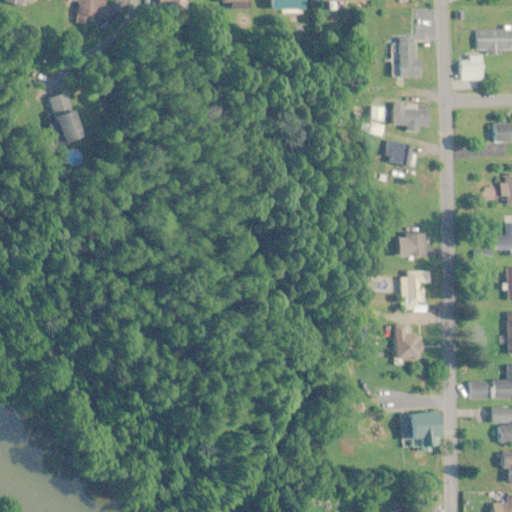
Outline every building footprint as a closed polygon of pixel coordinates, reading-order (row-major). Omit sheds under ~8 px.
[(70,0),(69,24),(87,24),(88,18),(99,18),(99,9),(107,9),(107,0),(70,0)] [(156,0),(157,9),(188,9),(187,0),(156,0)] [(222,0),(222,9),(251,9),(250,0),(222,0)] [(305,10),(304,0),(268,0),(268,10),(305,10)] [(511,31),(474,31),(474,53),(511,53),(511,31)] [(396,79),(423,79),(423,60),(416,60),(416,38),(396,38),(396,79)] [(465,82),(485,82),(485,56),(465,56),(465,82)] [(89,139),(70,91),(50,99),(70,147),(89,139)] [(431,110),(392,110),(392,126),(431,126),(431,110)] [(511,125),(493,126),(493,143),(511,143),(511,125)] [(413,168),(417,146),(386,141),(383,162),(413,168)] [(511,205),(511,179),(501,179),(501,206),(511,205)] [(404,257),(427,257),(427,234),(404,234),(404,257)] [(427,314),(427,304),(421,304),(421,285),(430,285),(430,272),(400,271),(400,314),(427,314)] [(422,336),(414,336),(414,327),(393,327),(393,360),(422,360),(422,336)] [(467,383),(468,402),(511,401),(511,366),(507,367),(507,382),(467,383)] [(502,444),(511,443),(511,410),(493,411),(493,425),(501,424),(502,444)] [(446,439),(443,413),(410,417),(415,453),(436,450),(435,441),(446,439)] [(511,483),(511,454),(502,454),(502,470),(509,470),(508,483),(511,483)]
